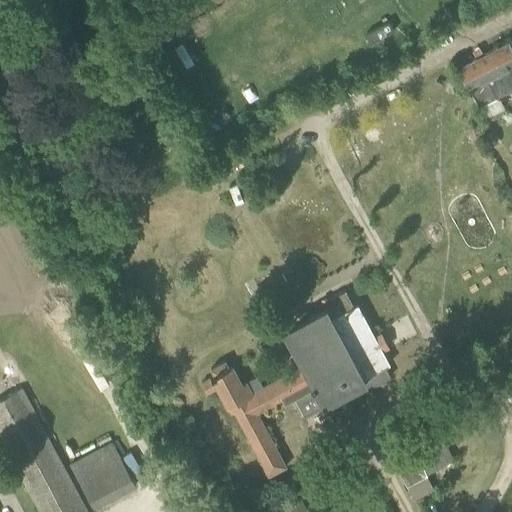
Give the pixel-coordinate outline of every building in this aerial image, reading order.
[(368,41),(392,29),(387,19),(363,31),(368,41)] [(478,106),(498,96),(497,95),(511,87),(511,47),(509,41),(458,67),(478,106)] [(235,412),(270,476),(287,466),(258,413),(283,399),(285,403),(295,398),(304,415),(366,382),(369,388),(391,376),(386,366),(390,363),(358,304),(354,306),(346,290),(323,302),(326,307),(284,330),(303,365),(262,387),(259,381),(249,386),(246,382),(242,384),(238,376),(239,376),(238,374),(237,375),(233,367),(234,367),(233,365),(229,368),(225,361),(211,368),(214,375),(210,377),(210,378),(201,383),(207,394),(217,388),(222,397),(221,397),(221,399),(222,398),(227,407),(226,407),(227,408),(228,408),(231,414),(235,412)] [(70,463),(71,464),(64,468),(21,388),(0,399),(0,435),(41,511),(87,511),(68,477),(76,473),(94,507),(136,485),(112,441),(70,463)] [(382,438),(406,484),(415,500),(434,489),(427,476),(428,475),(403,427),(382,438)] [(310,511),(302,497),(273,511),(310,511)]
